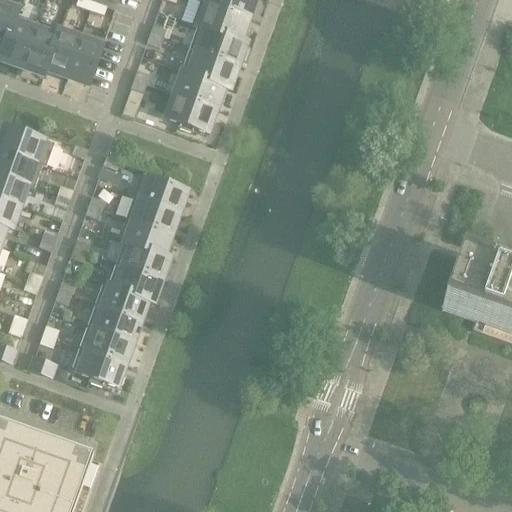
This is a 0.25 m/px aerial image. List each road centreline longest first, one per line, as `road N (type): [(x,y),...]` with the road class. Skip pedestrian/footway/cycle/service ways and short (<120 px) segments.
road 1 (residential): [(317,447),(430,135)]
road 2 (residential): [(497,511),(317,447)]
road 3 (residential): [(430,135),(474,10)]
road 4 (residential): [(153,0),(108,122)]
